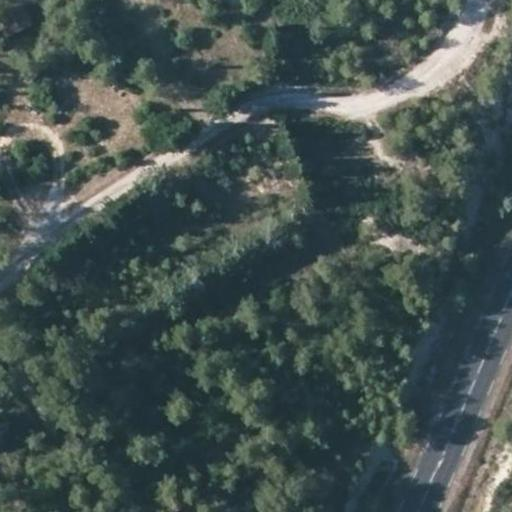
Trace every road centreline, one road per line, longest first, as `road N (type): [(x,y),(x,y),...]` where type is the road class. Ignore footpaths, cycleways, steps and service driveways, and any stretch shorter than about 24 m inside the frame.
road 1 (track): [(187,152),(273,98),(361,109),(413,79),(456,38),(471,0)]
road 2 (primary): [(417,511),(511,289)]
